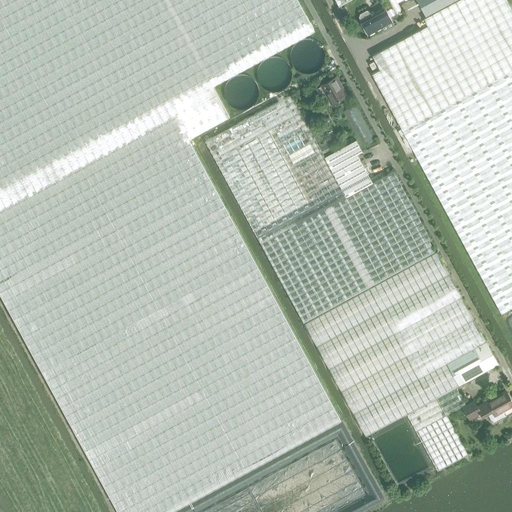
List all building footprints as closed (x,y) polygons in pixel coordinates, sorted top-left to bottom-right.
[(0,0),(0,294),(118,511),(168,511),(340,419),(188,138),(230,115),(212,81),(312,28),(296,0),(0,0)] [(334,0),(338,7),(341,6),(351,0),(415,0),(418,3),(426,18),(423,19),(427,26),(372,56),(379,70),(371,74),(501,314),(511,308),(511,12),(505,0),(334,0)] [(341,6),(338,7),(346,21),(352,18),(346,7),(343,9),(341,6)] [(384,9),(373,15),(370,11),(367,10),(360,14),(359,17),(361,21),(360,22),(367,36),(380,29),(382,32),(388,29),(386,25),(392,22),(384,9)] [(318,90),(321,95),(326,106),(330,104),(331,106),(346,98),(335,78),(320,86),(321,88),(318,90)] [(291,95),(206,141),(302,322),(432,252),(426,242),(429,240),(391,172),(384,176),(382,172),(369,179),(367,175),(371,173),(364,159),(360,161),(356,154),(362,151),(356,139),(324,157),(310,130),(306,122),(291,95)] [(361,147),(375,140),(357,106),(343,113),(361,147)] [(313,118),(306,122),(310,130),(317,126),(313,118)] [(330,143),(321,148),(325,155),(334,150),(330,143)] [(432,252),(302,322),(303,323),(304,324),(365,436),(406,414),(436,472),(467,455),(445,415),(464,405),(461,400),(455,388),(498,364),(436,252),(433,254),(432,252)] [(475,400),(462,407),(469,420),(480,414),(482,417),(487,414),(492,423),(507,416),(504,411),(511,407),(511,400),(506,389),(478,405),(475,400)] [(18,475),(15,469),(10,472),(12,478),(18,475)]
